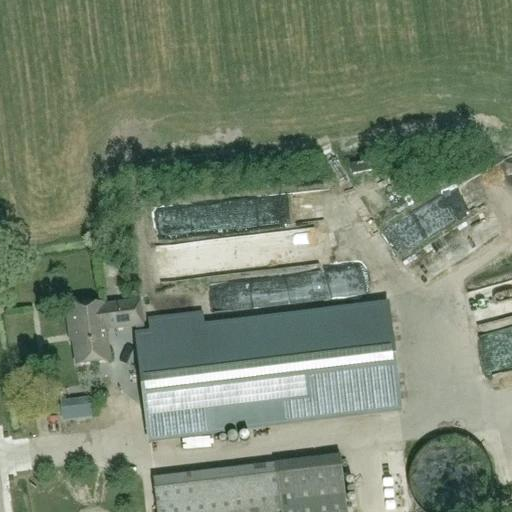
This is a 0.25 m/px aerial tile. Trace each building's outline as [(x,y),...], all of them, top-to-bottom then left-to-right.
[(149,440),(153,439),(153,440),(400,409),(388,306),(204,329),(203,316),(149,323),(150,335),(144,336),(140,302),(103,306),(102,304),(66,309),(69,333),(72,333),(76,366),(109,362),(105,331),(135,327),(149,440)] [(474,368),(477,400),(511,396),(511,368),(509,368),(508,364),(474,368)] [(67,401),(68,414),(97,412),(95,399),(67,401)] [(421,511),(423,511),(477,511),(479,511),(484,505),(488,499),(491,493),(492,486),(492,479),(492,472),(490,465),(487,459),(483,453),(478,448),(472,444),(466,441),(459,439),(452,438),(444,438),(437,440),(431,443),(424,447),(419,452),(415,457),(411,464),(409,471),(408,478),(408,485),(410,492),(413,499),(417,505),(421,511)] [(280,511),(346,511),(340,457),(153,480),(157,511),(279,511),(281,511),(280,511)]
